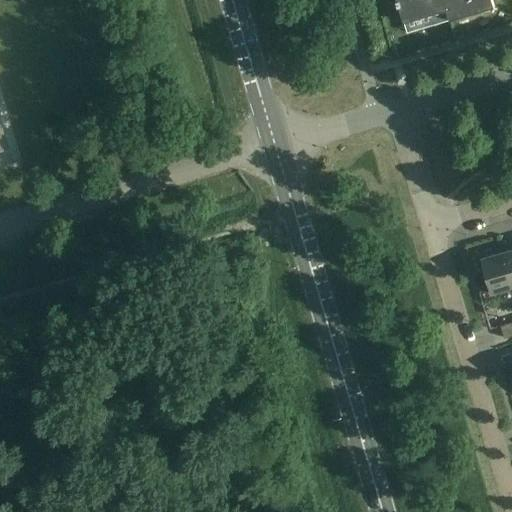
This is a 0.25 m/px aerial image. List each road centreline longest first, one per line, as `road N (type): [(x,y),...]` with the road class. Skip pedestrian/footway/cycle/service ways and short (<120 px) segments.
road 1 (tertiary): [(383,511),(276,146)]
road 2 (residential): [(511,482),(430,227)]
road 3 (tertiary): [(276,146),(233,0)]
road 4 (residential): [(276,146),(397,112)]
road 5 (residential): [(397,112),(511,77)]
